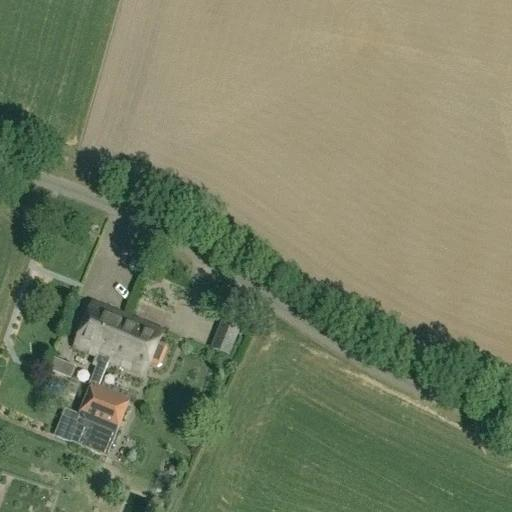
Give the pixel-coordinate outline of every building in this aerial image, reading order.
[(83,256),(76,274),(87,279),(95,261),(83,256)] [(37,274),(41,262),(28,257),(24,269),(37,274)] [(103,279),(100,289),(116,294),(119,285),(103,279)] [(108,363),(126,318),(91,304),(73,348),(96,358),(92,368),(95,369),(88,387),(90,388),(91,386),(97,389),(108,363)] [(162,333),(126,318),(108,363),(144,377),(149,365),(157,369),(161,367),(167,352),(166,348),(157,345),(162,333)] [(222,321),(216,336),(231,342),(237,327),(222,321)] [(115,435),(122,416),(128,402),(97,389),(91,386),(90,388),(78,419),(87,423),(115,435)] [(105,458),(115,435),(87,423),(78,447),(105,458)]
